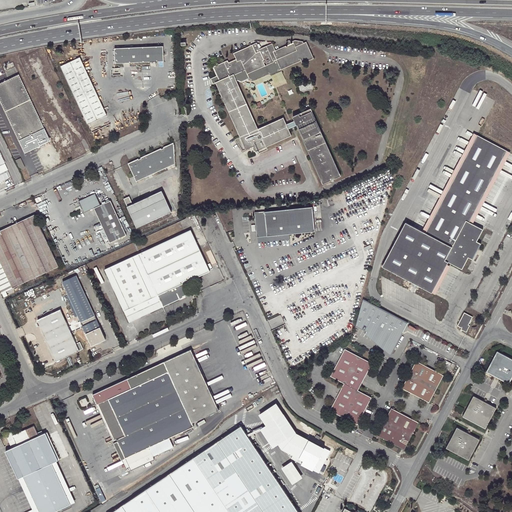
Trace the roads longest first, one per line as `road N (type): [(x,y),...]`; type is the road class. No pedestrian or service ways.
road 1 (trunk): [(234,13),(441,24),(511,51)]
road 2 (trunk): [(234,13),(511,13)]
road 3 (unclassified): [(248,301),(300,408),(416,469)]
road 4 (trunk): [(0,45),(234,13)]
road 5 (unclassified): [(40,396),(248,301)]
road 6 (unclassified): [(187,118),(0,203)]
road 7 (unclassified): [(491,332),(416,469)]
road 8 (trunk): [(154,5),(0,31)]
road 9 (unknown): [(334,227),(321,203),(248,213),(239,222),(246,243)]
road 10 (unknown): [(472,366),(415,338),(390,358),(357,340)]
